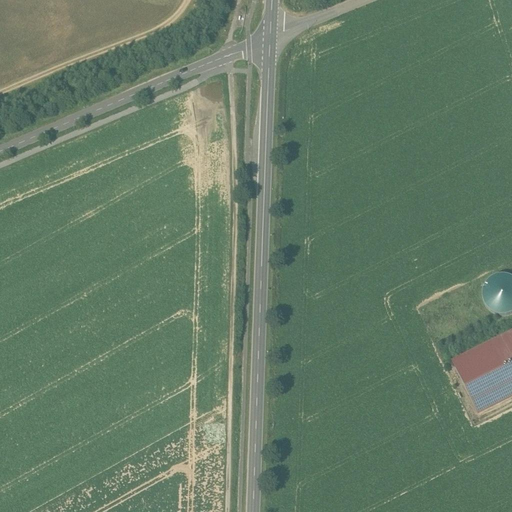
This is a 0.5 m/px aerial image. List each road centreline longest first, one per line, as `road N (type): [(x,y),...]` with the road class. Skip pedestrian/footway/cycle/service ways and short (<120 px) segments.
road 1 (secondary): [(252,511),(269,39)]
road 2 (track): [(227,511),(228,54)]
road 3 (unclassified): [(269,39),(0,153)]
road 4 (track): [(0,88),(155,27),(185,0)]
